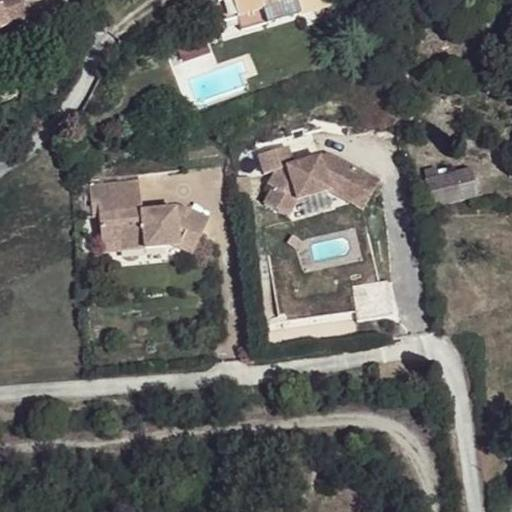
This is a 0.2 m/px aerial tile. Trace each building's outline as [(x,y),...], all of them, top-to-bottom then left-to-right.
[(17,0),(0,0),(0,8),(7,26),(26,19),(17,0)] [(219,0),(226,22),(240,18),(254,14),(257,21),(261,30),(269,28),(268,24),(303,13),(327,6),(325,0),(219,0)] [(254,14),(240,18),(243,25),(257,21),(254,14)] [(330,194),(364,211),(378,183),(324,156),(296,166),(290,148),(261,157),(272,191),(265,205),(278,211),(286,196),(302,203),(330,194)] [(469,171),(429,180),(434,206),(475,196),(469,171)] [(209,220),(183,208),(180,216),(175,214),(155,216),(155,210),(142,211),(139,180),(90,185),(93,215),(99,214),(102,246),(119,244),(120,251),(165,246),(164,242),(179,245),(194,252),(209,220)] [(183,208),(155,210),(155,216),(175,214),(180,216),(183,208)] [(179,245),(164,242),(165,246),(171,246),(193,255),(194,252),(179,245)]
